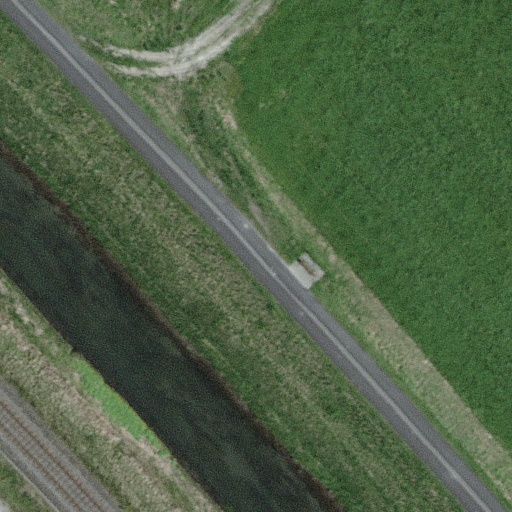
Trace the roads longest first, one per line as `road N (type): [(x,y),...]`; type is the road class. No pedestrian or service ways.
road 1 (unclassified): [(14,0),(487,511)]
road 2 (track): [(275,0),(135,126)]
